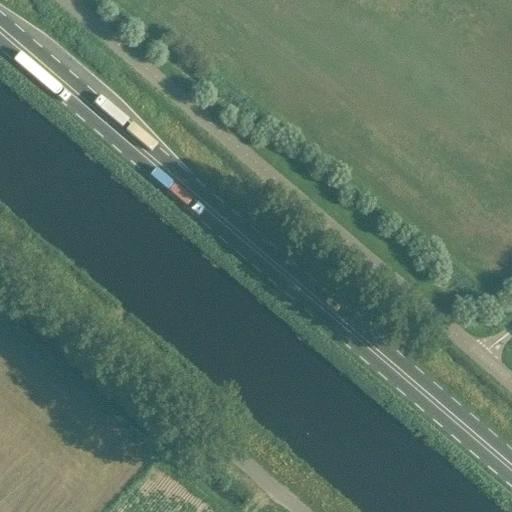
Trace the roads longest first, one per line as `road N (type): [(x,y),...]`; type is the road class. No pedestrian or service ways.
road 1 (primary): [(511,470),(0,33)]
road 2 (unclassified): [(511,382),(65,0)]
road 3 (unclassified): [(290,511),(0,264)]
